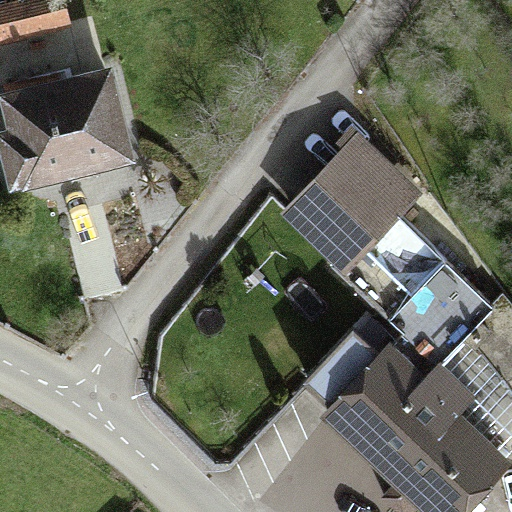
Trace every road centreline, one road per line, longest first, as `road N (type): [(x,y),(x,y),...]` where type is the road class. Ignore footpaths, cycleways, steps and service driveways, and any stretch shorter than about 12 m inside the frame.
road 1 (residential): [(92,415),(136,315),(385,0)]
road 2 (tertiary): [(188,511),(92,415)]
